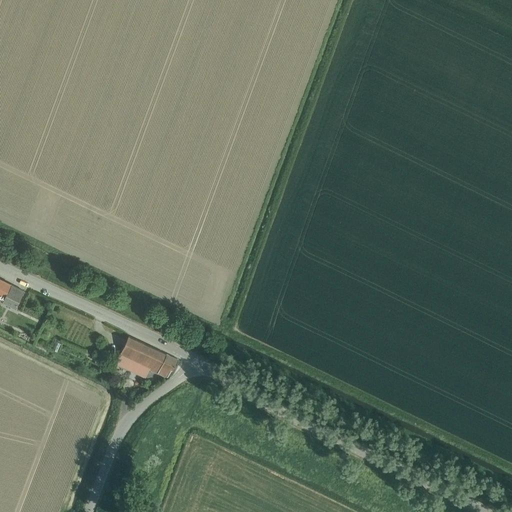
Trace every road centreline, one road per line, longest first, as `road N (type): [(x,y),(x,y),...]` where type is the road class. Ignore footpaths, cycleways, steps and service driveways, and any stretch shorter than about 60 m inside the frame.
road 1 (tertiary): [(486,511),(197,362)]
road 2 (tertiary): [(197,362),(0,266)]
road 3 (unclassified): [(89,511),(130,418),(197,362)]
